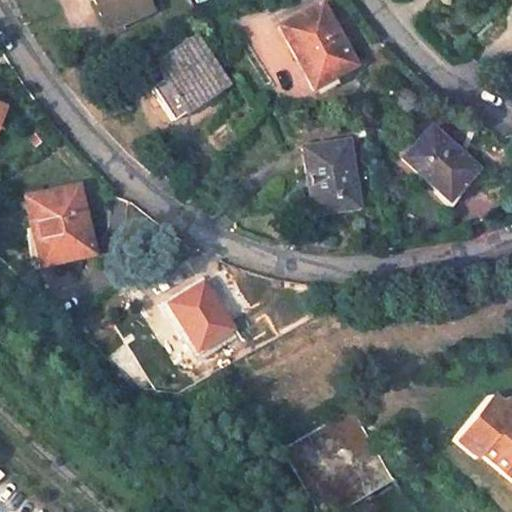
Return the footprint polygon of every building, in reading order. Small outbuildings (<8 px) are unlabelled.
[(143,0),(91,0),(105,30),(148,11),(143,0)] [(316,4),(275,28),(294,60),(299,57),(313,80),(329,71),(332,76),(353,63),(316,4)] [(138,75),(169,122),(224,84),(192,37),(138,75)] [(299,57),(294,60),(310,89),(332,76),(329,71),(313,80),(299,57)] [(473,165),(426,123),(399,155),(448,196),(473,165)] [(345,139),(300,147),(305,182),(313,180),(318,213),(358,207),(345,139)] [(72,186),(21,198),(37,264),(88,253),(72,186)] [(199,281),(164,302),(192,348),(227,328),(199,281)] [(511,400),(504,393),(498,402),(486,393),(450,440),(473,457),(477,452),(511,478),(511,400)] [(328,511),(391,480),(350,404),(278,445),(313,511),(328,511)]
